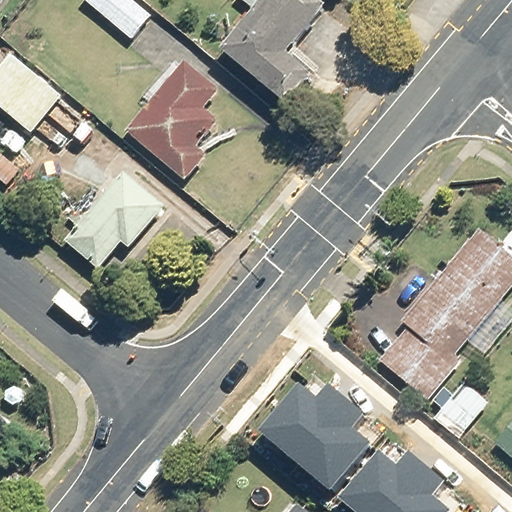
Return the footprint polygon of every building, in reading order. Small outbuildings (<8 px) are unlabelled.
[(124,0),(88,0),(87,2),(132,40),(148,20),(124,0)] [(167,0),(155,0),(150,11),(175,25),(184,9),(167,0)] [(299,0),(268,0),(223,55),(285,106),(306,81),(280,61),(318,15),(299,0)] [(60,102),(6,61),(0,69),(0,117),(31,141),(60,102)] [(180,67),(127,137),(191,184),(210,159),(198,150),(216,126),(200,114),(216,93),(180,67)] [(161,215),(119,180),(62,247),(97,276),(121,248),(128,254),(161,215)] [(511,292),(511,260),(473,231),(371,362),(425,404),(511,292)] [(511,368),(511,346),(501,360),(511,368)] [(303,383),(264,430),(339,491),(380,442),(359,425),(369,413),(335,385),(323,400),(303,383)] [(511,431),(493,453),(511,469),(511,431)] [(382,449),(343,496),(363,511),(455,511),(459,508),(438,491),(448,479),(414,451),(402,465),(382,449)] [(289,511),(270,496),(257,511),(289,511)]
